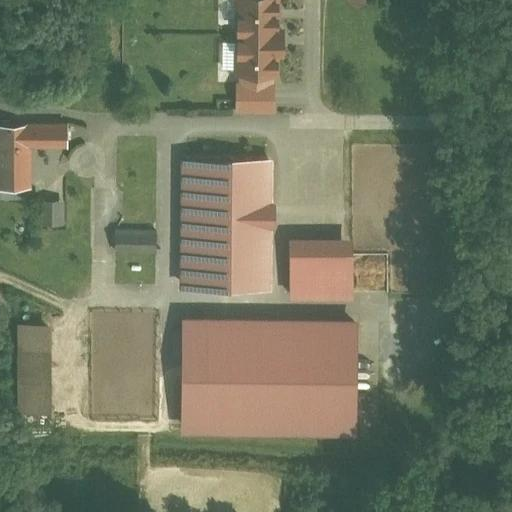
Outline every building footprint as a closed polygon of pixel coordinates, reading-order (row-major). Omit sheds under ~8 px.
[(282,0),(232,0),(234,114),(283,114),(282,0)] [(68,123),(0,122),(0,184),(30,184),(30,143),(68,144),(68,123)] [(274,157),(180,156),(179,283),(273,284),(274,157)] [(80,188),(55,188),(55,200),(40,199),(39,248),(79,250),(80,188)] [(157,230),(116,229),(116,250),(157,251),(157,230)] [(352,250),(291,250),(291,294),(352,294),(352,250)] [(357,317),(181,314),(179,429),(355,432),(357,317)]
